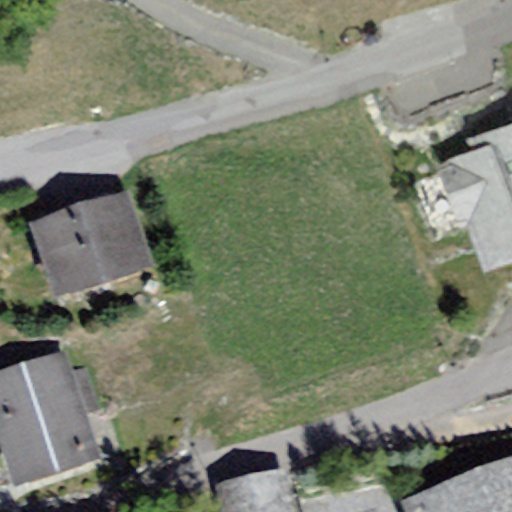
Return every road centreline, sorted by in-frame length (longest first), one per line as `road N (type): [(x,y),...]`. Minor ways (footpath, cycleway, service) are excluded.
road 1 (residential): [(0,174),(344,82),(511,14)]
road 2 (residential): [(98,511),(511,364)]
road 3 (unknown): [(143,0),(344,82)]
